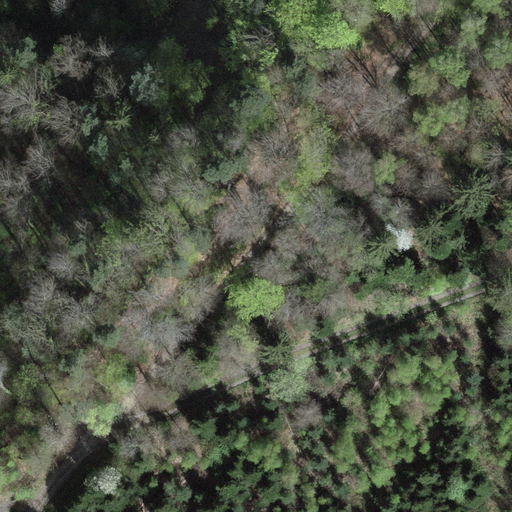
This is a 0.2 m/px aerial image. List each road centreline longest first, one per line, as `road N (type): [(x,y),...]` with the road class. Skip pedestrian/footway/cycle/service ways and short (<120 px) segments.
road 1 (track): [(82,444),(461,0)]
road 2 (track): [(511,274),(82,444)]
